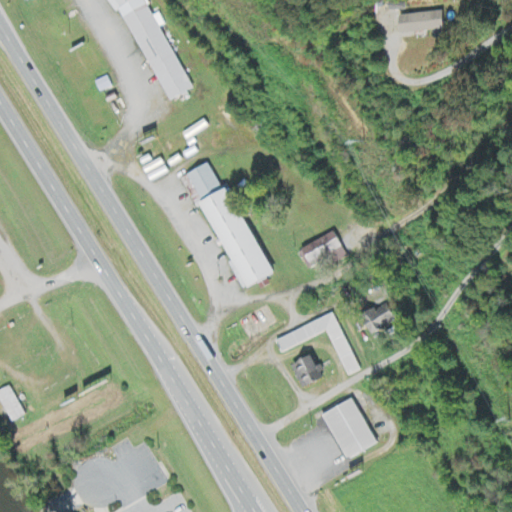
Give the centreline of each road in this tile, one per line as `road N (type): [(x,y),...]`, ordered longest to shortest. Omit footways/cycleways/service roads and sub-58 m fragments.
road 1 (trunk): [(298,511),(0,29)]
road 2 (trunk): [(0,104),(252,511)]
road 3 (residential): [(193,341),(244,308),(346,270),(455,180),(511,101)]
road 4 (residential): [(255,442),(426,336),(466,273),(511,222)]
road 5 (residential): [(511,28),(424,83),(405,65),(398,22)]
